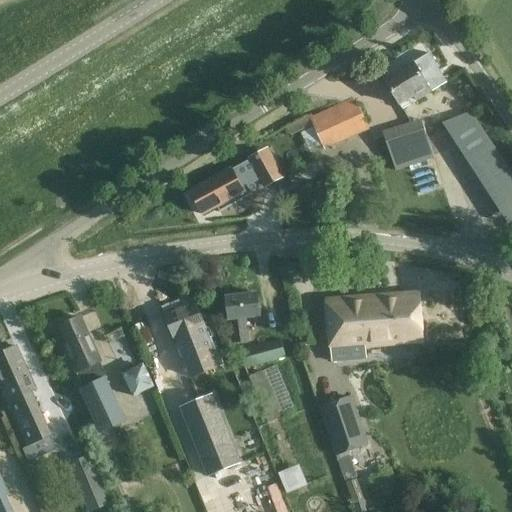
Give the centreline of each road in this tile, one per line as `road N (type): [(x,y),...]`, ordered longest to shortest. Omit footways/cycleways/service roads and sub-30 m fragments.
road 1 (residential): [(22,286),(252,242),(365,237),(458,251),(511,272)]
road 2 (residential): [(22,286),(54,242),(426,2)]
road 3 (tertiary): [(0,98),(153,0)]
road 4 (unclassified): [(511,122),(426,2)]
